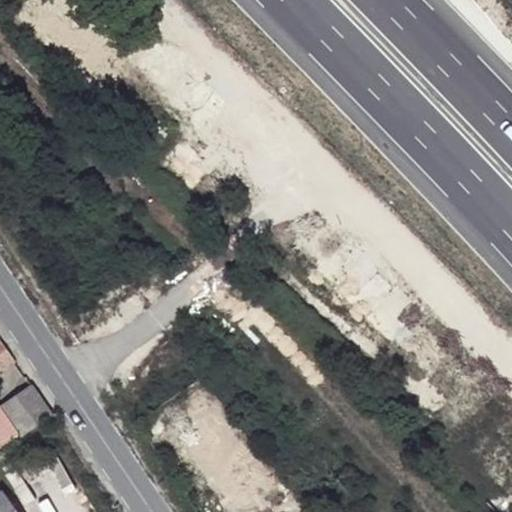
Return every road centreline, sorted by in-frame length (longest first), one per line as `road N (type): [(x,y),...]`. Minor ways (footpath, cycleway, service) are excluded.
road 1 (motorway): [(296,0),(511,226)]
road 2 (primary): [(0,288),(151,511)]
road 3 (motorway): [(511,131),(385,0)]
